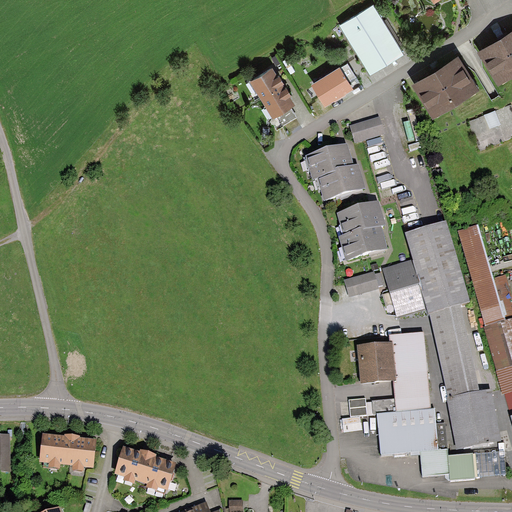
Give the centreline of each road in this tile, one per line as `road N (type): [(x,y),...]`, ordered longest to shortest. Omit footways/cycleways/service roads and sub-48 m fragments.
road 1 (residential): [(511,5),(282,146),(281,164),(324,240),(332,461),(326,489)]
road 2 (residential): [(0,132),(59,408)]
road 3 (tertiary): [(326,489),(119,419)]
road 4 (tertiary): [(508,511),(418,508),(326,489)]
